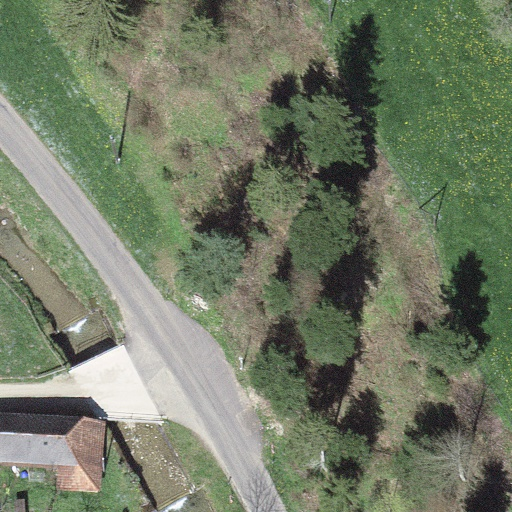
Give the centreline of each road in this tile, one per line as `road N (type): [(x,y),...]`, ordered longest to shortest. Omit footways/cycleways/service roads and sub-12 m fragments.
road 1 (unclassified): [(267,511),(206,403),(53,186),(0,127)]
road 2 (track): [(206,403),(145,393),(0,397)]
